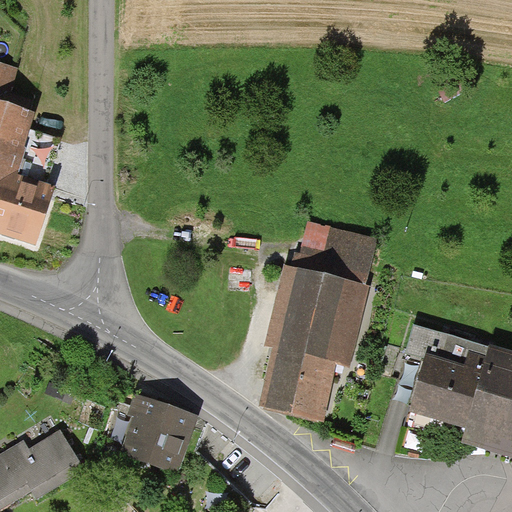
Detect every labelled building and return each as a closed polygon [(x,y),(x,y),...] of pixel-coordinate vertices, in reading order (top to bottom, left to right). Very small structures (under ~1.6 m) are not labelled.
[(35,116),(0,106),(0,243),(40,255),(58,194),(16,183),(35,116)] [(300,270),(285,266),(267,347),(275,348),(261,408),(323,422),(336,365),(354,369),(373,283),(369,282),(378,241),(310,225),(300,270)] [(423,358),(485,375),(492,348),(413,327),(406,354),(423,358)] [(485,375),(423,358),(407,414),(465,430),(461,446),(511,460),(511,353),(492,348),(485,375)] [(198,421),(135,397),(127,417),(133,419),(120,454),(177,476),(198,421)] [(61,431),(30,449),(25,442),(0,456),(0,508),(32,490),(39,502),(86,474),(61,431)]
